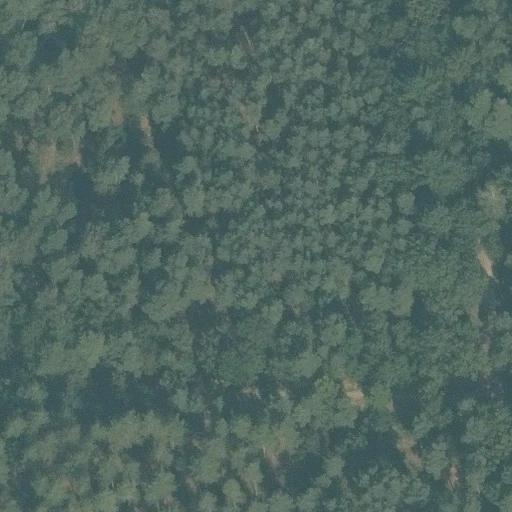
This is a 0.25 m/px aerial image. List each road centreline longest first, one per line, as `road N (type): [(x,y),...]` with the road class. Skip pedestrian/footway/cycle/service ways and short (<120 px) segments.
road 1 (track): [(0,388),(511,394)]
road 2 (track): [(505,420),(435,37)]
